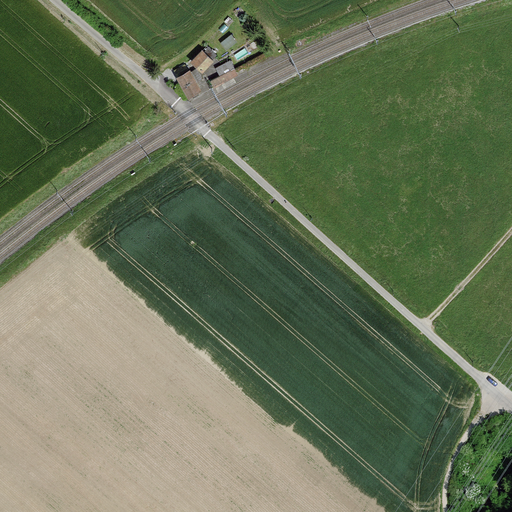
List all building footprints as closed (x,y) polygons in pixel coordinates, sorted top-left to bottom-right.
[(231,35),(221,42),(226,48),(236,41),(231,35)] [(202,49),(191,60),(202,70),(213,59),(202,49)] [(235,67),(230,59),(216,67),(220,75),(235,67)] [(174,70),(177,76),(188,70),(185,64),(174,70)] [(235,67),(220,75),(211,80),(215,87),(238,74),(235,67)] [(202,78),(196,68),(190,71),(196,81),(202,78)] [(188,70),(177,76),(188,96),(200,89),(196,81),(190,71),(189,69),(188,70)]
